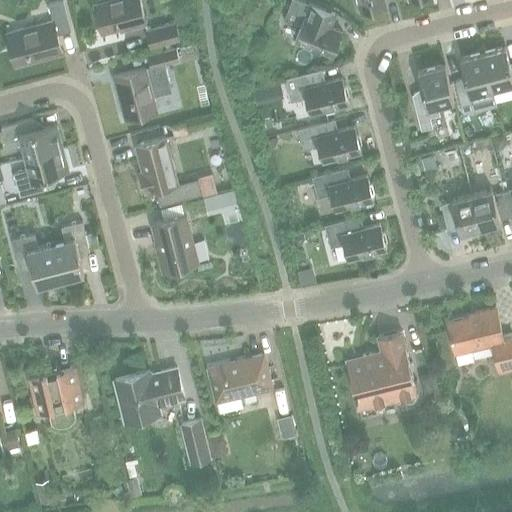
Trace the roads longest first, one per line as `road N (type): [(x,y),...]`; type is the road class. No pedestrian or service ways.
road 1 (residential): [(511,6),(392,37),(371,61),(427,285)]
road 2 (residential): [(143,324),(427,285)]
road 3 (residential): [(72,96),(84,107),(143,324)]
road 4 (residential): [(0,329),(143,324)]
